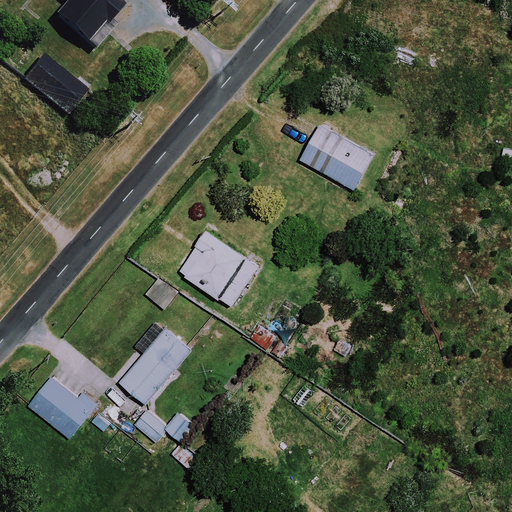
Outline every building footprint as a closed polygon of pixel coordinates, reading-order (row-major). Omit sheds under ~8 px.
[(65,0),(68,2),(53,22),(92,51),(124,6),(128,0),(65,0)] [(86,90),(38,58),(22,82),(69,114),(86,90)] [(375,156),(317,125),(298,160),(357,191),(375,156)] [(259,265),(208,233),(182,273),(242,311),(248,302),(239,297),(259,265)] [(192,352),(167,330),(120,382),(145,404),(192,352)] [(80,401),(51,378),(30,406),(71,438),(99,403),(86,392),(80,401)] [(208,464),(183,443),(197,427),(181,414),(168,429),(146,412),(136,424),(159,443),(168,432),(181,443),(171,454),(196,477),(208,464)]
